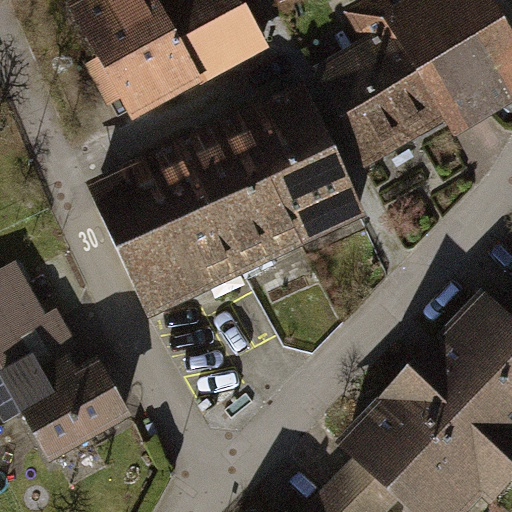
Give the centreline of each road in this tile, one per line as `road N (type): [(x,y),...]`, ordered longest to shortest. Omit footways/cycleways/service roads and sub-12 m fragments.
road 1 (residential): [(217,491),(112,294),(0,24)]
road 2 (residential): [(511,185),(217,491)]
